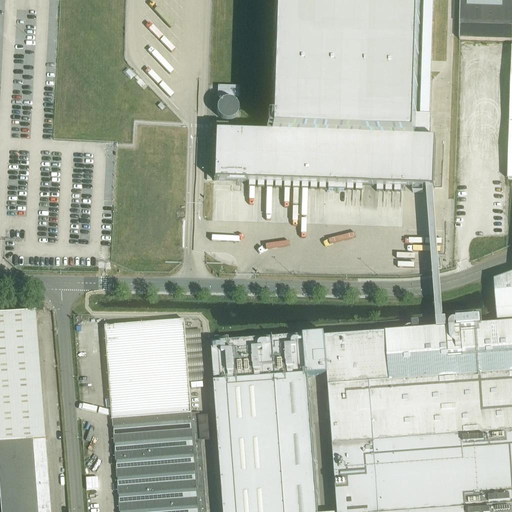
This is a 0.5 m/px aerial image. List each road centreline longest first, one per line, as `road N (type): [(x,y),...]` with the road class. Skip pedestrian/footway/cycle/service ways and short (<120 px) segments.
road 1 (unclassified): [(511,259),(416,290),(63,284)]
road 2 (unclassified): [(77,511),(63,284)]
road 3 (unknown): [(61,248),(92,241),(96,218),(97,157),(68,146)]
road 4 (unknown): [(2,145),(9,0)]
road 5 (unknown): [(33,145),(40,14)]
